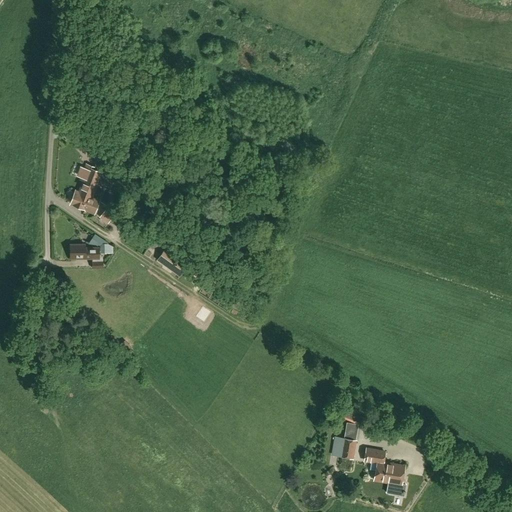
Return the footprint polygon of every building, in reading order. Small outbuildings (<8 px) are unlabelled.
[(83,181),(79,193),(77,192),(72,204),(87,210),(94,213),(99,200),(91,197),(97,182),(105,185),(107,178),(100,175),(101,172),(95,170),(95,168),(86,164),(80,180),(83,181)] [(121,215),(108,206),(101,215),(115,225),(121,215)] [(106,243),(107,242),(95,234),(88,244),(100,246),(100,253),(113,253),(113,247),(106,243)] [(85,256),(99,256),(98,248),(85,248),(85,245),(70,245),(70,258),(85,258),(85,256)] [(164,249),(157,259),(180,276),(187,266),(164,249)] [(102,261),(92,261),(92,269),(102,269),(102,261)] [(219,288),(212,284),(210,288),(217,292),(219,288)] [(132,347),(125,340),(117,348),(124,355),(132,347)] [(399,416),(389,418),(391,426),(401,424),(399,416)] [(332,454),(340,456),(339,457),(353,459),(357,440),(343,438),(335,437),(334,445),(332,454)] [(377,463),(374,480),(401,485),(404,466),(383,462),(385,452),(366,449),(364,461),(377,463)]
